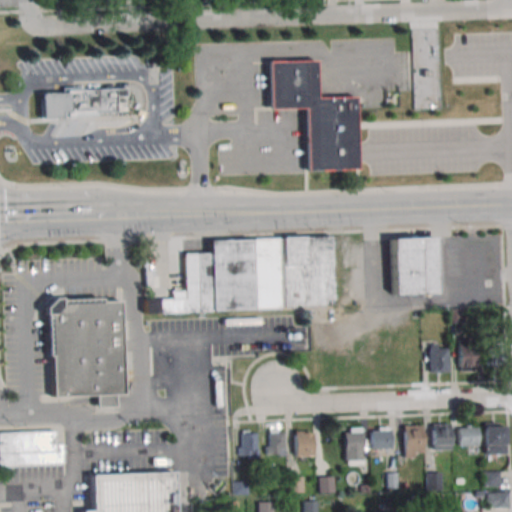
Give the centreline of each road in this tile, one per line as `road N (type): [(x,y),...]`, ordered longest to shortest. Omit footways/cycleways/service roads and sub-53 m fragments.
road 1 (residential): [(37,26),(511,6)]
road 2 (secondary): [(198,212),(511,204)]
road 3 (residential): [(275,387),(307,402),(511,394)]
